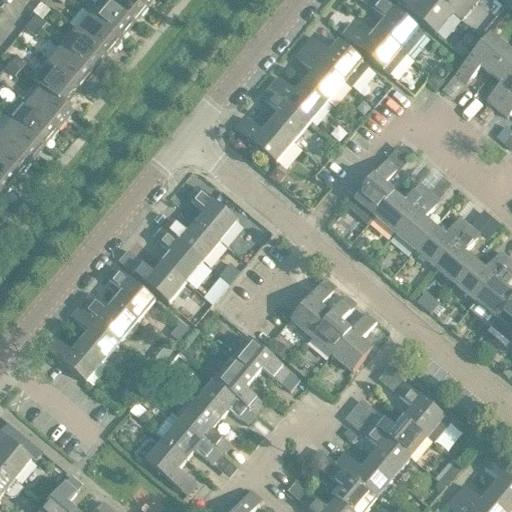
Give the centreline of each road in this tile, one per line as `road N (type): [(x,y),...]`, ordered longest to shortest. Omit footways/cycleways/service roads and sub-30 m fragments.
road 1 (residential): [(0,359),(184,144)]
road 2 (residential): [(499,207),(395,125),(302,241)]
road 3 (residential): [(247,480),(299,420),(341,413),(410,328)]
road 4 (residential): [(184,144),(300,0)]
road 5 (residential): [(302,241),(184,144)]
road 6 (residential): [(410,328),(302,241)]
road 7 (residential): [(511,413),(410,328)]
